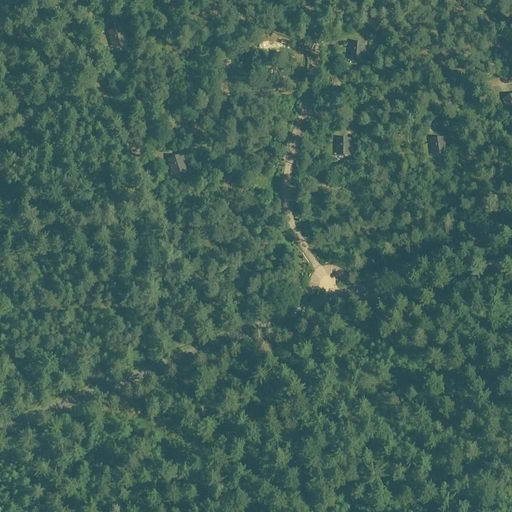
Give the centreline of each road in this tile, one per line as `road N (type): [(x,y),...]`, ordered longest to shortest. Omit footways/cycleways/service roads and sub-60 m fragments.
road 1 (unclassified): [(0,429),(511,225)]
road 2 (track): [(97,87),(187,269),(217,305)]
road 3 (track): [(0,314),(217,305)]
road 4 (track): [(511,290),(347,290)]
